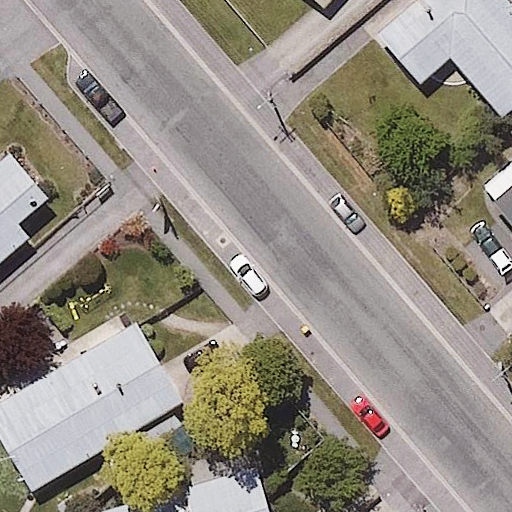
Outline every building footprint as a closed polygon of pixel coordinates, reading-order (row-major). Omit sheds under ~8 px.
[(332,0),(310,0),(322,11),(332,0)] [(495,124),(511,109),(511,14),(499,0),(417,0),(373,39),(418,91),(446,67),(495,124)] [(19,209),(47,182),(7,140),(0,147),(0,256),(34,225),(19,209)] [(511,160),(481,191),(511,224),(511,160)] [(32,362),(0,381),(0,432),(31,485),(188,391),(139,309),(72,349),(44,304),(9,325),(32,362)] [(269,511),(251,447),(97,491),(102,511),(269,511)]
